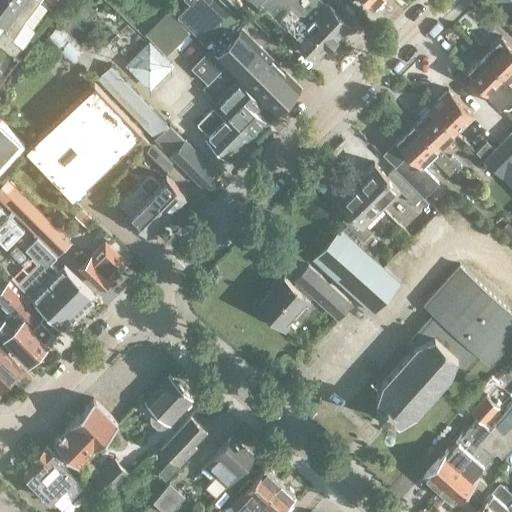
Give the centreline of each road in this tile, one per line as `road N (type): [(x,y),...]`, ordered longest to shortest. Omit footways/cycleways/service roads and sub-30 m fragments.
road 1 (residential): [(150,306),(445,0)]
road 2 (residential): [(379,511),(150,306)]
road 3 (residential): [(1,443),(150,306)]
